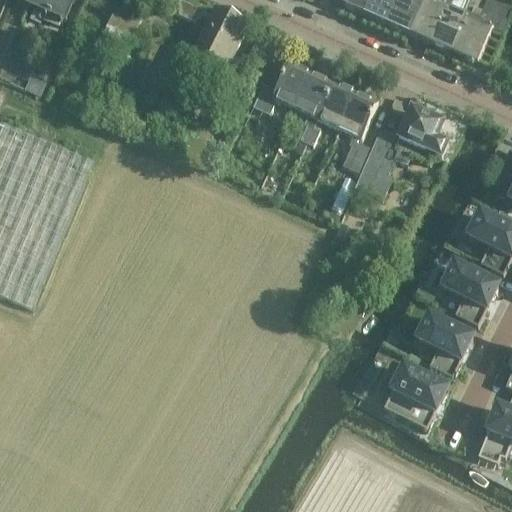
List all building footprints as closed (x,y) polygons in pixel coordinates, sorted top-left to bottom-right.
[(64,23),(73,0),(34,0),(31,9),(47,16),(46,18),(51,19),(51,18),(64,23)] [(343,0),(340,7),(341,8),(365,18),(372,0),(343,0)] [(388,28),(399,0),(372,0),(365,18),(388,28)] [(399,0),(388,28),(410,38),(426,0),(399,0)] [(452,0),(426,0),(410,38),(432,48),(452,0)] [(469,0),(467,6),(454,0),(452,0),(432,48),(455,58),(480,0),(469,0)] [(480,0),(455,58),(477,68),(491,37),(492,37),(497,26),(482,19),(483,16),(489,0),(480,0)] [(182,5),(176,18),(200,29),(206,16),(182,5)] [(219,90),(249,29),(214,11),(190,62),(180,56),(175,68),(184,73),(184,72),(219,90)] [(140,23),(115,12),(98,52),(123,63),(140,23)] [(104,74),(109,62),(84,51),(79,63),(104,74)] [(265,89),(254,112),(269,119),(275,106),(294,115),(310,79),(287,68),(275,94),(265,89)] [(310,79),(294,115),(307,121),(304,128),(306,129),(299,145),(307,148),(314,132),(317,125),(333,89),(310,79)] [(46,88),(31,81),(25,94),(40,101),(46,88)] [(333,89),(317,125),(339,135),(355,99),(333,89)] [(355,99),(339,135),(352,141),(348,150),(350,151),(342,170),(348,173),(348,174),(360,179),(373,153),(371,153),(361,148),(361,146),(377,109),(355,99)] [(373,153),(360,179),(354,194),(381,206),(391,183),(387,181),(394,165),(406,169),(409,161),(429,170),(433,162),(440,165),(447,149),(437,144),(443,128),(411,114),(398,144),(378,136),(371,153),(373,153)] [(94,166),(0,127),(0,300),(32,314),(94,166)] [(314,132),(307,148),(313,151),(320,135),(314,132)] [(511,156),(509,155),(508,159),(498,154),(493,164),(503,169),(499,179),(511,184),(511,203),(511,206),(511,156)] [(511,234),(480,219),(469,243),(489,252),(480,270),(503,281),(511,263),(511,234)] [(455,271),(443,294),(463,304),(454,321),(478,333),(498,292),(455,271)] [(429,322),(418,345),(438,355),(429,372),(452,384),(472,343),(429,322)] [(384,414),(403,424),(427,435),(447,395),(404,373),(384,414)] [(511,418),(498,413),(478,463),(498,470),(501,463),(505,464),(511,447),(511,418)]
